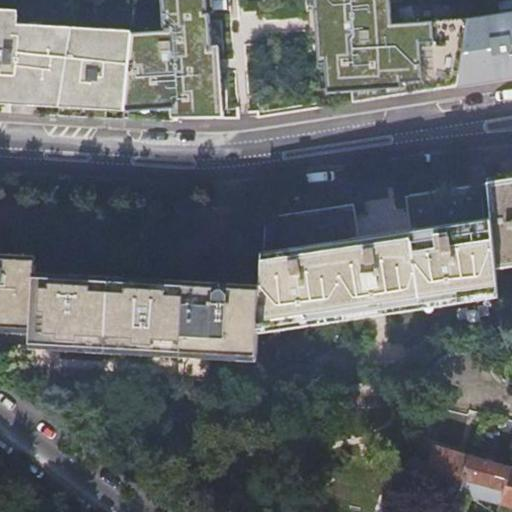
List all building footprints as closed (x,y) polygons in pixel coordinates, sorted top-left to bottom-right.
[(214,45),(210,0),(137,0),(134,44),(128,110),(174,108),(175,117),(227,116),(221,44),(214,45)] [(395,20),(393,0),(310,0),(313,34),(320,35),(325,88),(332,91),(356,90),(358,101),(456,85),(470,17),(395,20)] [(511,0),(496,0),(498,15),(487,16),(470,17),(456,85),(455,88),(458,90),(504,80),(511,78),(511,0)] [(0,101),(40,105),(40,112),(61,114),(99,117),(127,119),(128,110),(134,44),(85,41),(87,14),(0,6),(0,101)] [(511,181),(488,185),(497,275),(511,272),(511,181)] [(353,204),(265,216),(259,291),(256,332),(499,297),(497,275),(488,185),(407,196),(410,225),(358,232),(353,204)] [(29,346),(253,359),(256,332),(259,291),(32,279),(33,261),(0,259),(0,327),(30,330),(29,346)] [(429,445),(421,470),(453,487),(463,453),(429,445)] [(511,467),(511,466),(463,453),(453,487),(503,501),(511,467)] [(511,467),(503,501),(511,503),(511,467)]
